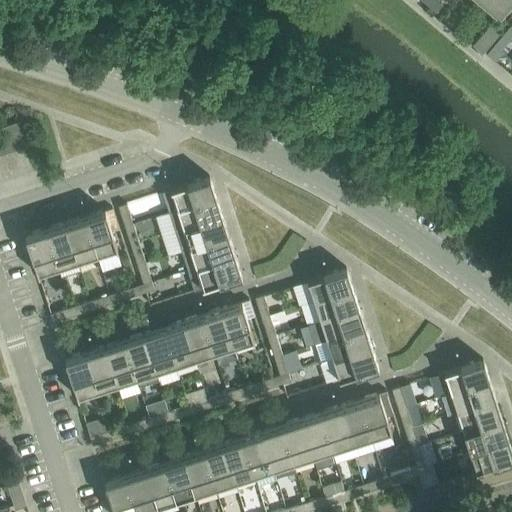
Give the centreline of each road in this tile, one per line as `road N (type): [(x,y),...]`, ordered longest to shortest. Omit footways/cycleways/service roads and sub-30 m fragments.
road 1 (residential): [(511,309),(341,191),(183,113)]
road 2 (residential): [(70,511),(0,292)]
road 3 (residential): [(0,211),(155,159),(183,113)]
road 4 (unclassified): [(183,113),(0,50)]
